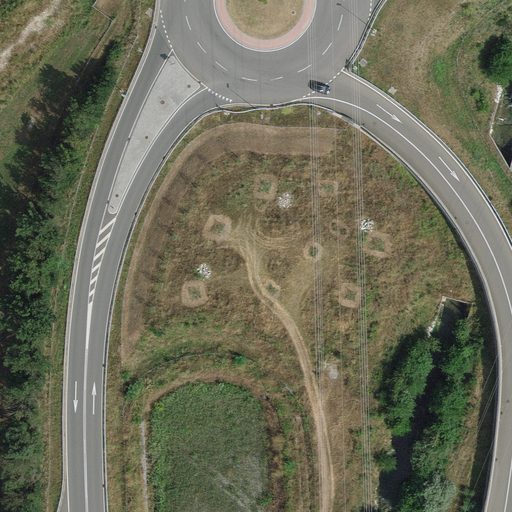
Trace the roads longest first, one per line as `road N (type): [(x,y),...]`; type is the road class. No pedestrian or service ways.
road 1 (secondary): [(181,0),(99,196),(84,347)]
road 2 (secondary): [(84,347),(111,243),(152,156),(190,107),(253,79)]
road 3 (motorway): [(284,77),(358,95),(417,139),(487,228),(511,290)]
road 4 (secondary): [(84,347),(85,511)]
